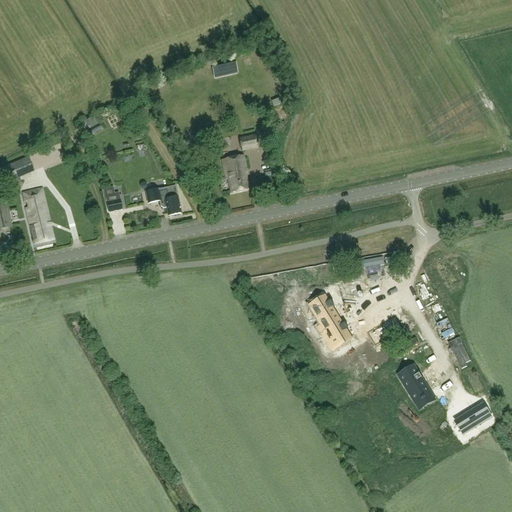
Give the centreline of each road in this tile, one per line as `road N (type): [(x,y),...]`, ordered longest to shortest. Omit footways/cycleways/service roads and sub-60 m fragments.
road 1 (tertiary): [(409,185),(0,270)]
road 2 (residential): [(409,185),(424,231),(511,217)]
